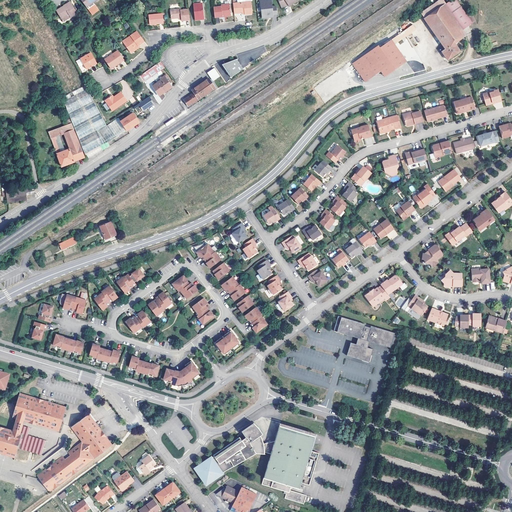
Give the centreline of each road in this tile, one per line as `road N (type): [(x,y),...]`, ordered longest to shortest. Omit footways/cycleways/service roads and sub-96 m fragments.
road 1 (tertiary): [(239,199),(355,98),(511,55)]
road 2 (residential): [(511,111),(359,156),(310,210),(267,240)]
road 3 (tertiary): [(0,299),(239,199)]
road 4 (tertiary): [(503,465),(263,393)]
road 5 (residential): [(44,198),(142,132),(216,57)]
road 6 (residential): [(195,341),(225,311),(185,264),(117,313),(109,335)]
road 7 (residential): [(511,166),(396,252)]
road 8 (residential): [(396,252),(435,294),(511,296)]
road 9 (tertiary): [(0,350),(120,387)]
road 10 (residential): [(326,0),(262,40),(216,57)]
road 11 (residential): [(207,28),(164,35),(103,83)]
